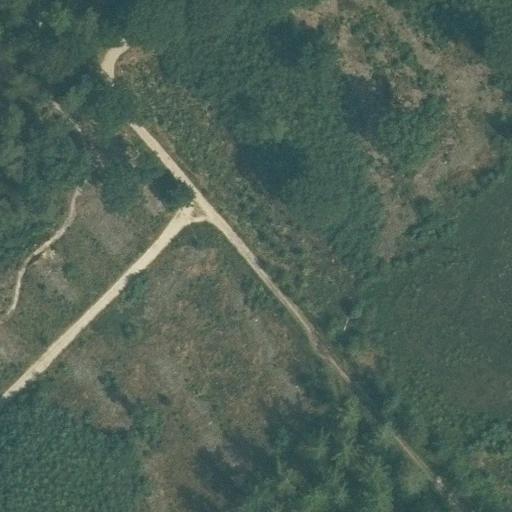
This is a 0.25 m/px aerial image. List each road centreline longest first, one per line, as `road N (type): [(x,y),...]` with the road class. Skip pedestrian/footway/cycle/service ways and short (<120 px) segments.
road 1 (track): [(188,188),(469,511)]
road 2 (track): [(195,0),(75,56),(188,188)]
road 3 (track): [(0,390),(188,188)]
